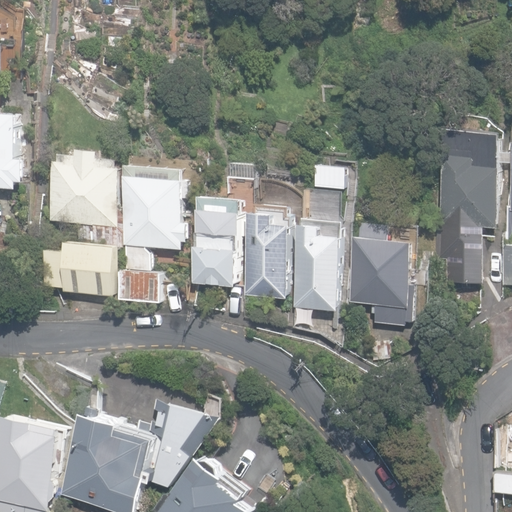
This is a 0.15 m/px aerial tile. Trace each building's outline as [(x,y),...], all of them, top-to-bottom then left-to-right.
[(0,185),(20,187),(20,179),(29,179),(30,155),(23,155),(25,110),(1,109),(1,102),(0,101),(0,185)] [(447,279),(484,281),(487,224),(502,225),(508,129),(451,126),(446,217),(441,217),(438,256),(448,257),(447,279)] [(77,237),(123,241),(125,209),(121,209),(125,162),(120,161),(120,153),(102,152),(103,145),(81,143),(80,150),(62,148),(61,158),(56,157),(51,218),(79,220),(77,237)] [(350,155),(315,154),(314,181),(349,183),(350,155)] [(191,163),(131,159),(126,244),(187,247),(187,240),(190,240),(192,221),(187,221),(191,163)] [(201,279),(241,282),(247,196),(207,193),(201,279)] [(250,292),(291,295),(296,222),(280,221),(281,212),(256,211),(250,292)] [(375,321),(409,323),(409,320),(417,320),(419,282),(415,281),(417,239),(390,237),(391,224),(356,221),(351,301),(376,302),(375,321)] [(300,304),(344,307),(349,233),(326,232),(327,223),(305,222),(300,304)] [(119,294),(123,244),(72,240),(71,250),(52,249),(49,286),(68,287),(68,290),(119,294)] [(123,297),(165,301),(167,273),(125,270),(123,297)] [(265,304),(266,297),(250,295),(250,303),(265,304)] [(132,417),(93,406),(70,491),(144,511),(156,478),(172,483),(198,452),(231,410),(214,410),(178,402),(160,396),(157,408),(162,411),(160,434),(130,426),(132,417)] [(0,511),(47,511),(48,509),(52,510),(54,498),(59,495),(61,485),(58,478),(68,432),(64,432),(65,428),(9,416),(0,458),(0,511)] [(511,444),(496,444),(496,468),(511,468),(511,444)] [(257,511),(260,508),(247,498),(250,495),(228,478),(233,472),(207,452),(179,488),(172,489),(159,507),(162,509),(159,511),(257,511)] [(497,489),(511,490),(511,471),(498,471),(497,489)]
